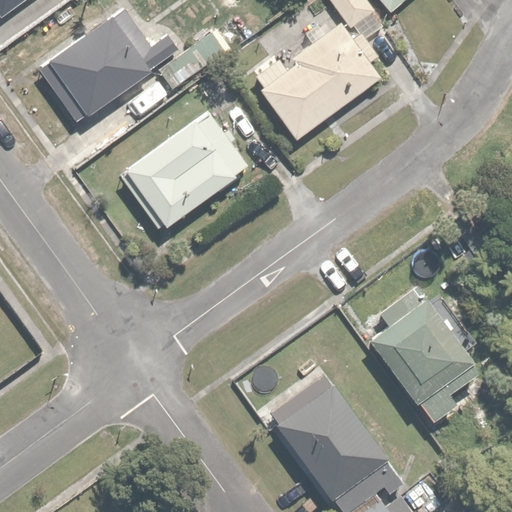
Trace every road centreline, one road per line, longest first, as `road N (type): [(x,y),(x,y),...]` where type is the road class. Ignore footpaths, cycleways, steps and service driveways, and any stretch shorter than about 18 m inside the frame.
road 1 (residential): [(511,46),(442,140),(176,334),(116,352)]
road 2 (residential): [(0,175),(95,307),(116,352)]
road 3 (residential): [(116,352),(235,511)]
road 4 (residential): [(116,352),(107,384),(87,405),(0,468)]
